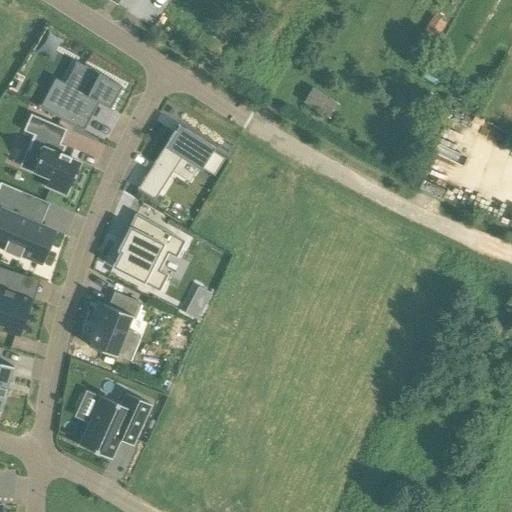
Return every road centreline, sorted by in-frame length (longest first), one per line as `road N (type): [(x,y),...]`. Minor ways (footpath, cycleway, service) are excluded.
road 1 (residential): [(168,69),(85,242),(39,455)]
road 2 (residential): [(241,511),(406,208)]
road 3 (residential): [(168,69),(406,208)]
road 4 (residential): [(55,0),(168,69)]
